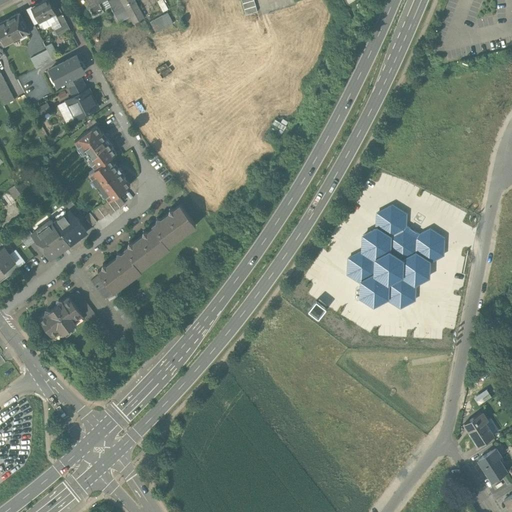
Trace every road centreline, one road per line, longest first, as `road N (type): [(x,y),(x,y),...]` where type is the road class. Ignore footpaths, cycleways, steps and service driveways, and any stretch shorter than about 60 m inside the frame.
road 1 (primary): [(108,461),(258,295),(325,195),(420,0)]
road 2 (primary): [(394,0),(293,197),(179,353),(93,441)]
road 3 (residential): [(0,317),(148,203),(150,175),(91,60)]
road 4 (residential): [(443,439),(501,170),(511,157)]
road 5 (residential): [(0,319),(93,441)]
